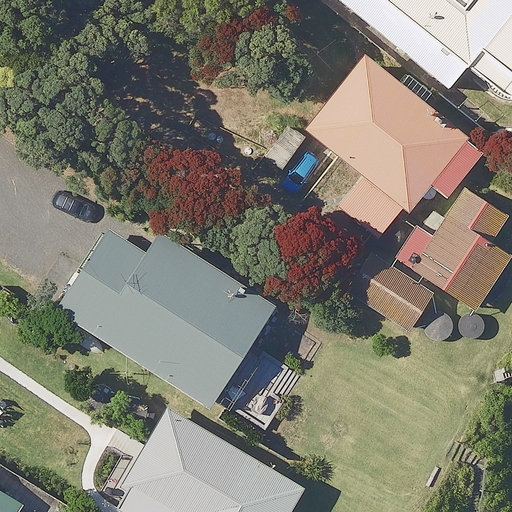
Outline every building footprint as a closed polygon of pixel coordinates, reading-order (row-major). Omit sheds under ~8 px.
[(511,0),(332,0),(448,92),(463,73),(511,111),(511,0)] [(477,157),(361,63),(302,135),(360,182),(337,210),(373,240),(411,193),(444,197),(477,157)] [(499,222),(460,195),(407,272),(468,314),(503,263),(481,248),(499,222)] [(147,255),(110,232),(60,313),(210,407),(272,307),(158,235),(147,255)] [(426,296),(362,256),(340,292),(403,332),(426,296)] [(288,511),(304,485),(186,416),(155,470),(176,483),(161,508),(166,511),(288,511)] [(0,511),(7,511),(14,501),(0,492),(0,511)]
